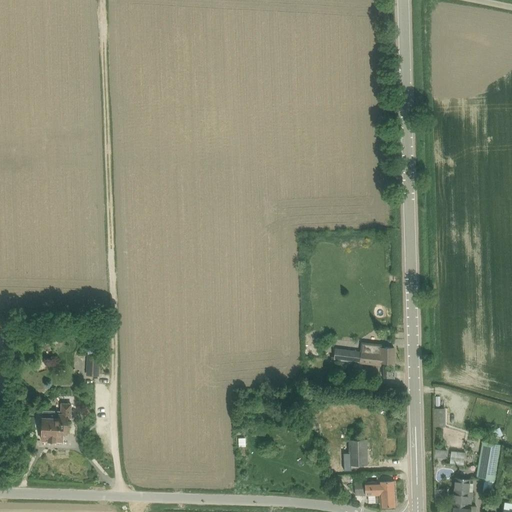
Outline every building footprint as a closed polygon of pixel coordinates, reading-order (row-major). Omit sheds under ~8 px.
[(91,338),(91,323),(76,323),(76,332),(83,332),(83,338),(91,338)] [(394,348),(382,347),(382,345),(361,343),(360,352),(335,349),(334,359),(361,362),(361,363),(381,365),(381,363),(394,363),(394,348)] [(88,355),(88,363),(88,373),(98,374),(99,356),(88,355)] [(41,425),(42,425),(42,440),(63,441),(63,428),(67,429),(67,432),(68,417),(71,417),(71,404),(62,403),(62,396),(56,396),(55,408),(61,408),(61,409),(43,409),(43,419),(41,419),(41,425)] [(435,426),(445,426),(445,407),(435,407),(435,426)] [(493,430),(496,438),(503,435),(500,427),(493,430)] [(493,494),(495,481),(501,445),(498,444),(498,441),(486,438),(485,442),(482,442),(476,478),(485,479),(483,492),(493,494)] [(350,464),(351,464),(367,464),(366,440),(349,440),(350,449),(350,463),(350,464)] [(451,450),(450,463),(464,465),(466,452),(451,450)] [(473,483),(469,483),(469,479),(456,478),(452,511),(475,511),(476,505),(471,504),(472,492),(473,483)] [(395,480),(355,482),(355,494),(376,494),(376,502),(381,502),(381,505),(393,505),(396,502),(395,480)] [(444,501),(444,489),(435,489),(436,501),(444,501)] [(511,511),(511,510),(511,502),(505,502),(504,511),(503,511),(511,511)]
